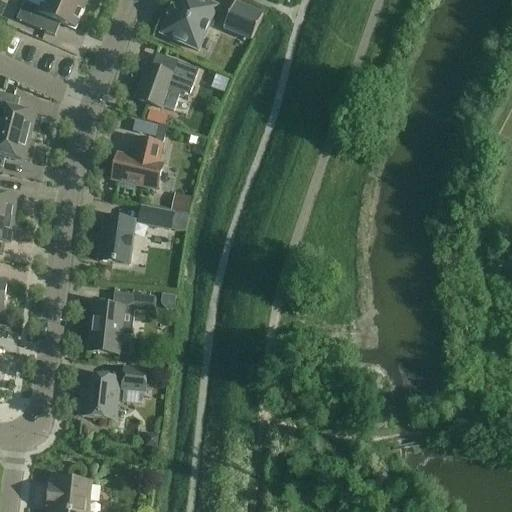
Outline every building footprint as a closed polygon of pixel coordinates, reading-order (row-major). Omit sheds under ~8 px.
[(24,3),(17,22),(46,34),(51,22),(75,32),(85,10),(61,0),(45,0),(41,11),(24,3)] [(61,0),(85,10),(88,0),(61,0)] [(197,0),(177,0),(161,37),(198,53),(218,9),(197,0)] [(235,4),(223,31),(252,43),(263,17),(235,4)] [(199,72),(176,64),(171,76),(148,68),(136,101),(162,111),(162,109),(174,113),(180,98),(188,102),(199,72)] [(0,132),(31,140),(36,117),(17,112),(20,100),(0,95),(0,132)] [(25,163),(31,140),(0,132),(0,169),(3,170),(5,158),(25,163)] [(163,148),(136,142),(132,160),(119,157),(113,183),(156,193),(162,167),(159,166),(163,148)] [(0,220),(14,222),(17,199),(0,196),(0,220)] [(174,216),(142,210),(139,226),(170,232),(174,216)] [(14,222),(0,220),(0,244),(11,246),(14,222)] [(135,224),(105,220),(99,264),(129,268),(135,224)] [(156,300),(123,296),(121,311),(94,308),(89,353),(119,357),(121,333),(132,334),(135,313),(154,315),(156,300)] [(148,373),(125,371),(124,382),(86,378),(81,419),(115,423),(119,390),(123,390),(122,392),(145,395),(148,373)] [(46,511),(88,511),(91,485),(55,481),(55,485),(50,485),(46,511)]
